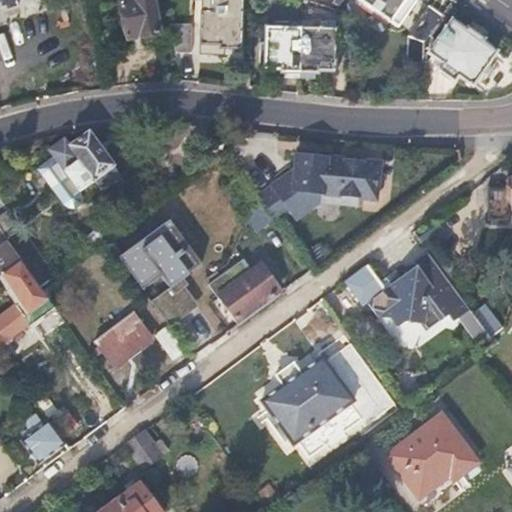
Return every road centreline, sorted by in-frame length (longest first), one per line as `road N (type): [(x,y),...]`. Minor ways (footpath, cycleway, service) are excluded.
road 1 (residential): [(0,510),(488,158),(496,123)]
road 2 (residential): [(496,123),(174,105),(86,108),(0,128)]
